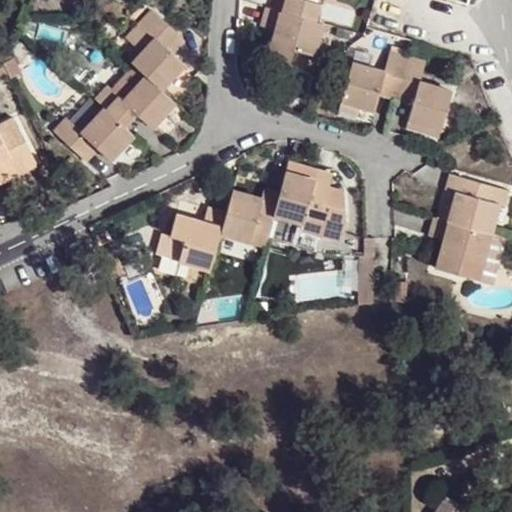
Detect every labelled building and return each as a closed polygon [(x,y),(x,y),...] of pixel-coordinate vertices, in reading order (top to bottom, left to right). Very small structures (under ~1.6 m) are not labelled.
[(278,0),(275,13),(282,14),(285,0),(278,0)] [(285,0),(282,14),(317,22),(320,6),(301,1),(298,0),(285,0)] [(131,61),(156,84),(180,59),(169,48),(163,44),(175,30),(148,5),(126,29),(140,42),(127,57),(131,61)] [(346,11),(329,6),(325,14),(325,18),(327,20),(330,21),(343,24),(346,24),(349,21),(350,17),(350,15),(348,12),(346,11)] [(275,13),(269,11),(262,33),(275,36),(269,63),(289,69),(294,53),(314,58),(323,24),(317,22),(282,14),(275,13)] [(163,44),(169,48),(180,35),(175,30),(163,44)] [(372,108),(376,94),(379,85),(395,90),(407,56),(389,50),(384,69),(353,58),(341,97),(359,104),(372,108)] [(415,98),(412,105),(408,121),(442,131),(455,93),(422,82),(428,63),(407,56),(395,90),(415,98)] [(103,83),(91,97),(102,107),(117,121),(130,106),(136,113),(147,123),(171,99),(131,61),(108,86),(103,83)] [(376,94),(392,99),(395,90),(379,85),(376,94)] [(395,90),(392,99),(412,105),(415,98),(395,90)] [(359,104),(341,97),(337,107),(356,112),(359,104)] [(117,121),(123,126),(136,113),(130,106),(117,121)] [(132,135),(123,126),(117,121),(102,107),(79,132),(63,119),(51,134),(77,158),(90,143),(96,148),(109,160),(132,135)] [(0,171),(14,165),(20,177),(38,168),(14,118),(0,124),(0,171)] [(439,138),(442,131),(408,121),(405,128),(439,138)] [(83,163),(96,148),(90,143),(77,158),(83,163)] [(0,171),(0,185),(20,177),(14,165),(0,171)] [(284,174),(279,193),(272,217),(302,226),(301,234),(320,240),(326,220),(318,217),(332,178),(315,173),(313,182),(284,174)] [(449,220),(490,232),(498,202),(507,204),(511,189),(452,174),(447,191),(456,193),(449,220)] [(232,191),(226,213),(220,233),(250,241),(253,230),(267,233),(272,217),(279,193),(262,188),(258,199),(232,191)] [(154,250),(210,267),(220,233),(226,213),(203,207),(200,220),(173,213),(167,231),(161,229),(154,250)] [(476,280),(490,232),(449,220),(436,216),(430,238),(443,241),(436,268),(476,280)] [(467,511),(449,495),(433,511),(467,511)]
